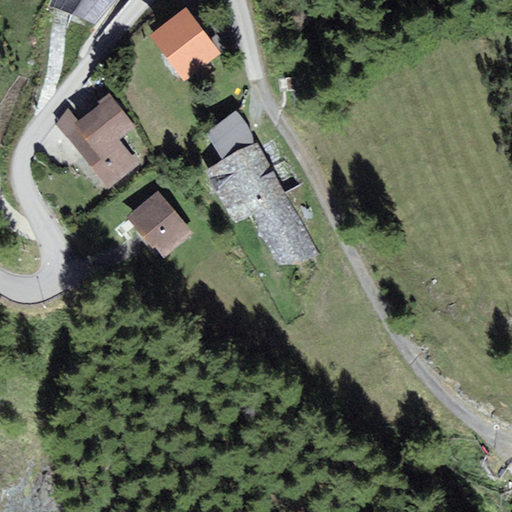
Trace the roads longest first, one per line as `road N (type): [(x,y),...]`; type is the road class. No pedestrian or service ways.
road 1 (track): [(279,122),(325,197),(360,280),(428,382),(493,442),(511,447)]
road 2 (residential): [(0,279),(33,289),(58,270),(28,201),(22,153),(143,0)]
road 3 (residential): [(238,0),(258,84),(279,122)]
